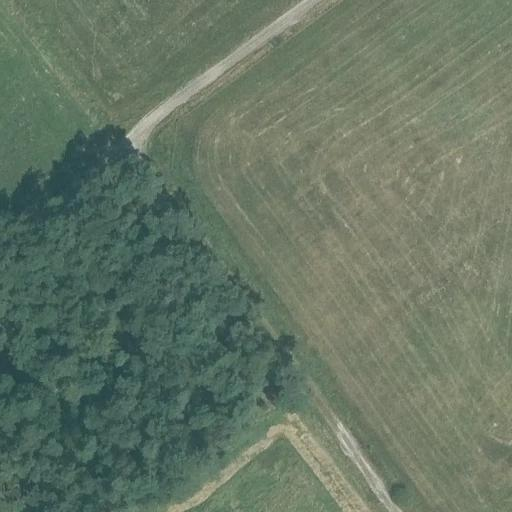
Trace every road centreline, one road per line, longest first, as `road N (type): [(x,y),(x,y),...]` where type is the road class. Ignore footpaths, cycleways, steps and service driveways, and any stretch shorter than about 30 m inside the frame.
road 1 (track): [(124,145),(408,511)]
road 2 (track): [(320,0),(124,145)]
road 3 (track): [(124,145),(0,237)]
